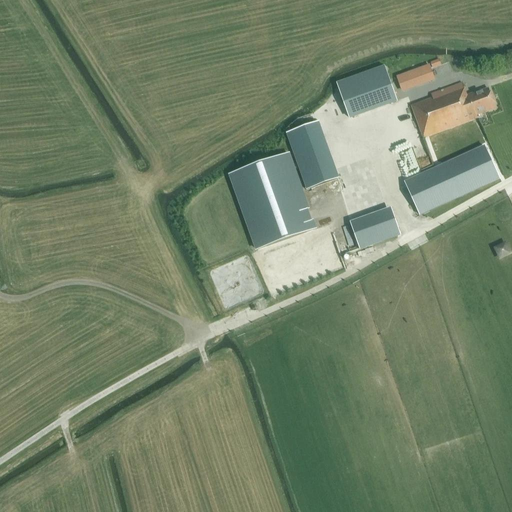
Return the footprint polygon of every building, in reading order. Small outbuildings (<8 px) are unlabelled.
[(436,73),(448,69),(445,62),(434,66),(436,73)] [(349,118),(397,101),(385,67),(337,84),(349,118)] [(436,82),(432,72),(423,75),(415,78),(419,89),(436,82)] [(477,115),(496,108),(489,89),(478,93),(477,93),(469,96),(469,95),(467,95),(462,83),(431,94),(433,98),(412,106),(423,138),(478,118),(477,115)] [(318,123),(286,135),(308,191),(339,179),(318,123)] [(405,184),(417,208),(419,213),(499,176),(486,147),(405,184)] [(315,230),(288,154),(231,174),(258,250),(315,230)] [(393,213),(353,227),(360,250),(401,235),(393,213)] [(501,262),(511,256),(511,250),(508,242),(495,249),(501,262)]
